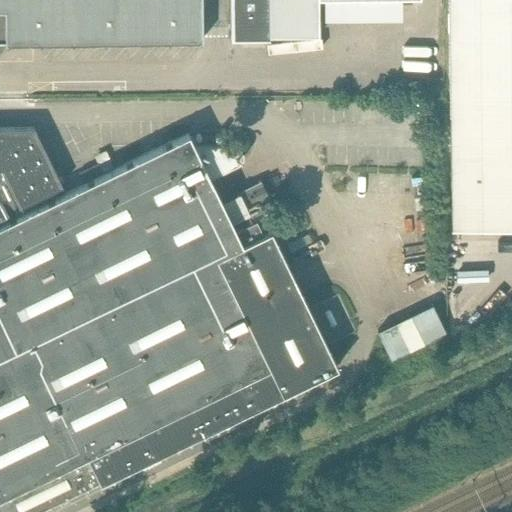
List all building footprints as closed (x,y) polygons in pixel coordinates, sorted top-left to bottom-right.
[(0,0),(0,42),(8,42),(203,40),(202,0),(0,0)] [(232,0),(233,38),(268,38),(268,35),(317,34),(317,0),(232,0)] [(511,0),(446,0),(448,93),(450,230),(511,228),(511,0)] [(0,223),(102,174),(97,163),(59,182),(33,127),(0,127),(0,223)] [(0,511),(35,511),(337,367),(270,229),(261,233),(255,219),(234,229),(187,133),(102,174),(0,223),(0,511)] [(274,209),(260,180),(235,192),(249,221),(274,209)] [(431,304),(377,330),(390,359),(445,332),(431,304)]
